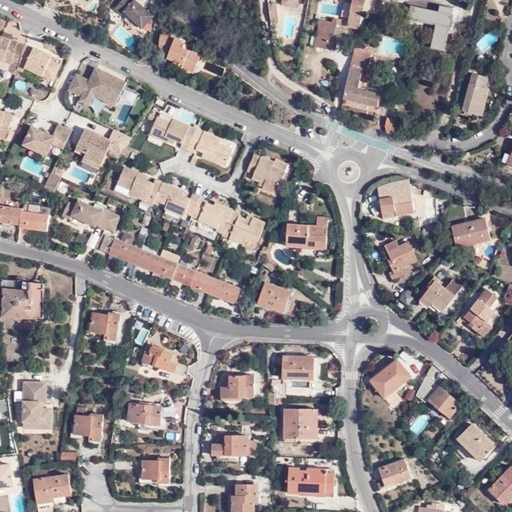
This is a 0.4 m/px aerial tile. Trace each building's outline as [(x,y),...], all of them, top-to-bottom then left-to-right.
[(157,17),(137,0),(126,0),(118,10),(125,17),(128,13),(146,29),(151,23),(157,24),(157,17)] [(360,30),(362,22),(364,11),(366,4),(366,0),(352,0),(348,26),(360,30)] [(298,9),(298,3),(283,1),(282,6),(298,9)] [(268,5),(271,22),(278,22),(276,4),(268,5)] [(366,4),(364,11),(379,15),(381,7),(366,4)] [(435,24),(448,27),(450,28),(453,16),(450,15),(452,9),(439,6),(438,12),(410,5),(407,18),(435,24)] [(334,19),(332,24),(319,21),(315,48),(335,52),(341,21),(334,19)] [(441,50),(448,27),(435,24),(430,46),(441,50)] [(164,33),(161,51),(171,55),(170,59),(177,61),(176,65),(196,73),(202,58),(199,56),(199,55),(186,49),(188,45),(184,44),(185,42),(164,33)] [(20,66),(27,46),(20,44),(0,37),(0,60),(13,64),(14,64),(20,66)] [(36,49),(27,46),(20,66),(19,71),(25,73),(27,69),(54,82),(62,67),(51,62),(46,59),(48,56),(48,55),(47,54),(36,49)] [(356,47),(344,98),(379,107),(382,94),(358,88),(359,88),(363,68),(368,70),(372,54),(369,53),(370,49),(365,48),(364,50),(356,47)] [(10,73),(18,75),(19,71),(20,66),(14,64),(13,64),(10,73)] [(87,78),(78,75),(71,90),(84,96),(82,101),(92,105),(96,96),(107,100),(115,104),(117,106),(128,82),(98,68),(90,85),(84,83),(87,78)] [(484,88),(485,87),(488,76),(473,72),(470,82),(464,81),(458,109),(477,114),(481,104),(477,103),(481,87),(484,88)] [(122,98),(134,104),(139,93),(127,87),(122,98)] [(489,88),(485,87),(484,88),(481,87),(477,103),(481,104),(477,114),(482,116),(489,88)] [(0,132),(1,133),(0,137),(8,140),(16,117),(0,112),(0,132)] [(383,127),(387,134),(397,137),(400,127),(401,120),(386,116),(383,127)] [(183,149),(191,151),(200,129),(176,119),(174,123),(161,117),(153,135),(168,141),(170,136),(178,140),(186,144),(183,149)] [(365,118),(363,126),(372,128),(376,125),(379,125),(380,121),(376,121),(365,118)] [(73,131),(65,128),(61,125),(55,137),(34,128),(25,146),(49,157),(55,145),(65,149),(73,131)] [(128,148),(133,139),(116,130),(112,140),(105,137),(104,141),(97,138),(98,133),(88,128),(79,148),(89,153),(87,157),(104,165),(112,149),(123,154),(128,148)] [(191,151),(197,154),(199,150),(206,153),(215,157),(213,161),(228,168),(235,150),(222,144),(224,140),(200,129),(191,151)] [(170,136),(168,141),(176,145),(178,140),(170,136)] [(77,152),(87,157),(89,153),(79,148),(77,152)] [(215,157),(206,153),(204,157),(213,161),(215,157)] [(257,155),(249,172),(256,175),(254,180),(262,183),(267,185),(265,189),(278,195),(287,173),(276,168),(278,164),(257,155)] [(101,170),(104,165),(87,157),(84,162),(101,170)] [(279,160),(278,164),(276,168),(287,173),(290,166),(279,160)] [(158,200),(166,183),(159,179),(157,184),(150,181),(141,177),(143,172),(128,166),(120,183),(135,189),(133,194),(156,203),(158,200)] [(55,172),(64,176),(65,172),(57,167),(55,172)] [(51,189),(57,192),(64,176),(55,172),(49,183),(53,185),(51,189)] [(141,177),(150,181),(151,176),(143,172),(141,177)] [(396,211),(396,216),(415,213),(412,194),(410,194),(408,181),(398,182),(399,190),(379,193),(382,214),(396,211)] [(119,188),(133,194),(135,189),(120,183),(119,188)] [(188,213),(194,216),(202,199),(195,196),(193,200),(186,197),(187,192),(166,183),(158,200),(169,205),(167,209),(186,217),(188,213)] [(202,199),(194,216),(202,219),(201,221),(219,229),(221,224),(228,227),(235,210),(222,205),(220,209),(216,207),(208,204),(209,201),(202,199)] [(99,225),(106,228),(116,233),(123,218),(99,206),(97,208),(82,201),(78,207),(72,203),(65,216),(73,220),(74,217),(97,228),(98,227),(99,225)] [(0,220),(24,225),(26,210),(26,208),(0,203),(0,220)] [(53,214),(26,210),(24,225),(24,226),(50,230),(53,214)] [(224,234),(224,236),(244,245),(246,240),(259,246),(268,224),(254,218),(252,223),(248,221),(241,218),(243,213),(235,210),(228,227),(224,234)] [(493,239),(489,218),(453,225),(457,246),(493,239)] [(423,233),(434,237),(440,223),(424,229),(423,233)] [(218,232),(224,234),(228,227),(221,224),(219,229),(218,232)] [(305,243),(323,249),(326,250),(327,225),(316,224),(316,227),(288,225),(288,237),(305,243)] [(124,231),(121,239),(132,242),(134,235),(124,231)] [(107,234),(100,250),(108,253),(115,238),(107,234)] [(287,247),(323,249),(305,243),(288,237),(287,247)] [(108,253),(107,254),(171,279),(236,305),(242,289),(180,264),(162,257),(115,238),(108,253)] [(396,279),(400,277),(407,273),(408,273),(405,266),(419,260),(410,241),(401,245),(398,239),(387,245),(394,259),(391,261),(396,271),(393,273),(396,279)] [(246,240),(244,245),(256,251),(259,246),(246,240)] [(164,252),(162,257),(180,264),(182,259),(164,252)] [(272,260),(271,262),(278,268),(280,265),(273,260),(272,260)] [(265,268),(273,274),(277,270),(266,262),(265,268)] [(24,319),(25,316),(46,317),(46,283),(26,282),(26,276),(16,275),(16,279),(4,278),(2,280),(2,286),(5,288),(5,316),(15,316),(15,318),(24,319)] [(432,288),(425,296),(445,312),(464,287),(454,279),(446,289),(442,285),(444,283),(436,276),(429,286),(432,288)] [(511,300),(511,283),(508,282),(501,300),(511,303),(511,300)] [(292,293),(266,284),(259,304),(284,313),(292,293)] [(488,305),(496,295),(487,289),(470,311),(465,317),(471,322),(469,325),(484,336),(490,330),(484,326),(487,324),(497,312),(492,308),(488,305)] [(500,298),(496,295),(488,305),(492,308),(500,298)] [(445,312),(425,296),(421,301),(441,316),(445,312)] [(111,310),(110,313),(96,310),(92,329),(110,333),(109,338),(119,340),(124,313),(111,310)] [(176,354),(154,347),(151,352),(147,351),(143,361),(144,362),(143,365),(155,369),(157,365),(175,372),(179,362),(174,360),(176,354)] [(316,357),(284,357),(284,378),(316,379),(316,357)] [(413,376),(399,358),(373,381),(387,398),(413,376)] [(256,374),(232,373),(232,384),(227,385),(223,384),(222,395),(248,396),(248,395),(256,395),(256,374)] [(25,381),(24,421),(40,421),(40,427),(51,428),(52,408),(45,408),(40,408),(40,402),(45,402),(46,402),(47,382),(25,381)] [(278,390),(278,398),(289,398),(289,383),(273,383),(273,390),(278,390)] [(462,403),(441,384),(428,400),(449,417),(462,403)] [(410,388),(405,396),(411,400),(416,392),(410,388)] [(163,404),(131,403),(130,422),(162,423),(163,414),(166,414),(166,406),(164,406),(163,404)] [(93,440),(103,441),(104,414),(93,413),(92,416),(87,416),(87,407),(78,406),(76,434),(93,434),(93,440)] [(310,427),(310,409),(288,408),(288,437),(321,438),(321,427),(310,427)] [(322,409),(310,409),(310,427),(321,427),(322,409)] [(496,446),(474,423),(458,437),(480,460),(496,446)] [(213,443),(213,454),(256,455),(256,439),(249,439),(249,435),(228,435),(227,443),(213,443)] [(19,451),(17,439),(2,441),(4,453),(19,451)] [(80,460),(80,452),(62,452),(62,460),(80,460)] [(160,457),(160,460),(145,460),(144,477),(161,478),(161,482),(170,482),(170,458),(160,457)] [(15,482),(21,482),(19,460),(12,461),(15,482)] [(414,480),(407,460),(381,469),(388,489),(414,480)] [(0,486),(14,484),(11,464),(0,465),(0,486)] [(511,493),(511,466),(489,489),(502,503),(511,493)] [(340,497),(341,471),(295,468),(294,493),(340,497)] [(47,476),(46,469),(34,470),(38,498),(37,511),(46,511),(53,511),(51,501),(56,500),(55,495),(71,493),(69,473),(47,476)] [(259,485),(238,485),(238,496),(233,496),(232,511),(254,511),(254,504),(259,504),(259,485)]
